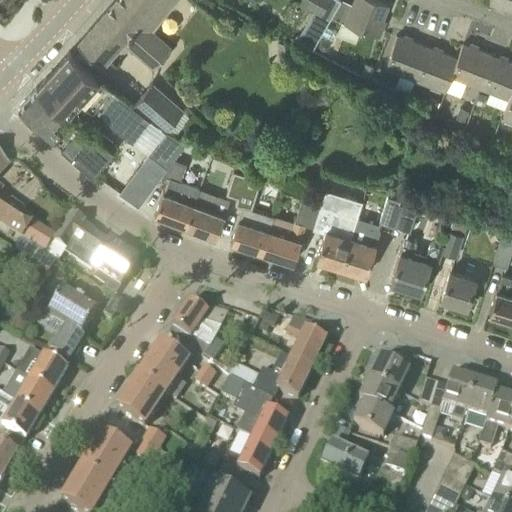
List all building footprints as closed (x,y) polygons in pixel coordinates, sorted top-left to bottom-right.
[(152,29),(163,17),(175,0),(115,0),(78,42),(103,64),(122,41),(152,67),(171,45),(152,29)] [(309,10),(314,0),(300,0),(298,4),(309,10)] [(328,0),(314,0),(309,10),(320,16),(328,0)] [(379,0),(353,0),(345,22),(344,23),(379,36),(382,28),(379,26),(388,3),(379,0)] [(511,0),(490,0),(489,2),(511,10),(511,0)] [(327,24),(310,14),(296,39),(313,49),(327,24)] [(407,95),(414,78),(427,46),(397,34),(384,67),(407,76),(400,93),(407,95)] [(493,55),(484,51),(463,43),(457,58),(450,75),(451,75),(481,87),(493,55)] [(414,78),(424,83),(445,91),(451,75),(450,75),(457,58),(427,46),(414,78)] [(37,86),(36,87),(64,113),(66,115),(80,100),(132,140),(149,118),(134,106),(133,104),(97,76),(69,51),(43,79),(44,80),(39,87),(37,86)] [(481,87),(509,97),(511,90),(511,62),(493,55),(481,87)] [(149,118),(163,129),(166,131),(183,108),(152,82),(133,104),(134,106),(149,118)] [(95,135),(92,139),(79,127),(66,115),(64,113),(36,87),(18,107),(46,133),(61,146),(93,175),(112,149),(95,135)] [(511,90),(509,97),(503,112),(506,113),(511,115),(511,90)] [(174,134),(166,131),(149,153),(167,166),(173,158),(185,141),(174,134)] [(11,167),(11,164),(8,164),(0,157),(0,224),(22,238),(33,223),(32,222),(24,214),(24,213),(1,193),(3,191),(0,188),(0,175),(8,168),(11,167)] [(185,225),(194,202),(199,188),(180,181),(187,163),(173,158),(167,166),(162,174),(169,177),(164,191),(163,190),(155,213),(185,225)] [(234,171),(226,192),(239,197),(246,176),(247,175),(234,171)] [(242,206),(231,241),(261,251),(269,229),(273,216),(250,208),(259,180),(246,176),(239,197),(236,204),(242,206)] [(387,194),(379,220),(396,226),(404,200),(387,194)] [(220,196),(215,210),(194,202),(185,225),(216,237),(224,214),(224,213),(229,199),(220,196)] [(301,198),(294,221),(289,236),(269,229),(261,251),(293,261),(301,239),(300,239),(305,223),(313,226),(318,211),(319,206),(301,198)] [(404,200),(396,226),(410,230),(418,204),(404,200)] [(318,211),(313,226),(312,228),(324,232),(316,257),(342,265),(355,223),(340,218),(342,213),(319,206),(318,211)] [(94,233),(83,225),(84,224),(71,215),(54,241),(66,249),(69,245),(80,252),(74,260),(91,271),(92,269),(109,281),(102,291),(114,299),(121,288),(120,288),(138,262),(109,243),(108,245),(93,235),(94,233)] [(455,218),(451,231),(462,234),(464,235),(468,222),(455,218)] [(355,223),(342,265),(367,273),(375,246),(379,230),(355,223)] [(455,255),(462,234),(448,230),(441,251),(455,255)] [(506,267),(511,248),(511,235),(503,232),(493,263),(506,267)] [(404,238),(391,281),(421,290),(431,260),(412,255),(416,242),(404,238)] [(450,270),(441,297),(467,305),(476,279),(450,270)] [(511,276),(502,273),(497,290),(495,290),(489,312),(511,319),(511,276)] [(85,341),(80,338),(97,310),(64,290),(47,318),(64,328),(49,352),(70,365),(85,341)] [(190,340),(202,324),(221,330),(228,315),(210,310),(207,314),(189,302),(172,328),(190,340)] [(299,341),(290,361),(312,372),(326,342),(304,332),(290,325),(285,334),(299,341)] [(160,345),(149,361),(138,377),(166,396),(167,395),(176,401),(185,387),(176,381),(188,363),(160,345)] [(9,356),(0,350),(0,364),(3,366),(9,356)] [(16,374),(52,396),(66,372),(29,351),(16,374)] [(407,372),(412,359),(413,357),(396,352),(391,365),(380,359),(369,381),(399,395),(410,374),(407,372)] [(258,377),(251,391),(272,402),(277,391),(298,401),(312,372),(290,361),(280,356),(273,368),(283,373),(278,383),(260,373),(258,377)] [(235,366),(227,380),(251,391),(258,377),(235,366)] [(203,368),(198,375),(211,384),(216,377),(203,368)] [(8,400),(15,405),(39,419),(52,396),(16,374),(2,397),(8,400)] [(206,391),(211,384),(198,375),(193,382),(206,391)] [(437,385),(430,409),(440,413),(442,405),(454,409),(451,420),(462,424),(465,414),(475,383),(452,376),(448,389),(437,385)] [(166,396),(138,377),(116,410),(144,429),(166,396)] [(267,413),(272,402),(251,391),(227,380),(220,396),(234,404),(232,411),(259,424),(251,441),(273,452),(287,422),(267,413)] [(399,395),(369,381),(359,402),(363,404),(389,416),(399,395)] [(418,404),(428,408),(430,409),(437,385),(425,382),(418,404)] [(465,414),(487,421),(495,395),(496,395),(497,390),(475,383),(465,414)] [(489,448),(496,429),(507,433),(511,416),(511,400),(496,395),(495,395),(487,421),(479,445),(489,448)] [(353,425),(383,440),(394,418),(389,416),(363,404),(353,425)] [(0,427),(25,442),(39,419),(15,405),(9,416),(0,411),(0,427)] [(440,413),(430,409),(428,408),(419,437),(432,441),(440,413)] [(206,420),(200,433),(210,438),(216,425),(206,420)] [(150,448),(158,435),(149,430),(141,442),(150,448)] [(344,446),(348,436),(340,432),(335,442),(344,446)] [(110,485),(120,469),(130,451),(102,434),(81,469),(110,485)] [(166,440),(158,435),(150,448),(159,453),(166,440)] [(209,441),(207,440),(201,437),(199,436),(188,458),(197,463),(209,441)] [(418,446),(396,439),(395,439),(392,448),(415,456),(418,446)] [(259,481),(273,452),(251,441),(241,460),(227,453),(223,462),(237,469),(236,470),(259,481)] [(133,455),(141,460),(150,466),(159,453),(150,448),(141,442),(133,455)] [(0,445),(0,484),(9,470),(12,472),(15,471),(20,462),(19,459),(16,457),(17,456),(0,445)] [(367,463),(332,447),(322,469),(356,485),(367,463)] [(511,485),(511,471),(503,467),(508,457),(501,453),(490,475),(502,481),(511,485)] [(470,478),(475,467),(453,456),(448,467),(470,478)] [(511,458),(508,457),(503,467),(511,471),(511,458)] [(141,460),(135,471),(144,477),(150,466),(141,460)] [(448,467),(443,477),(465,488),(470,478),(448,467)] [(81,469),(71,486),(61,503),(76,511),(93,511),(110,485),(81,469)] [(460,499),(465,488),(443,477),(438,488),(460,499)] [(173,481),(170,488),(180,493),(183,486),(173,481)] [(511,485),(502,481),(492,502),(511,511),(511,485)] [(242,511),(247,502),(247,501),(213,485),(203,505),(217,511),(242,511)] [(176,501),(180,493),(170,488),(166,496),(176,501)] [(438,488),(433,499),(454,510),(460,499),(438,488)] [(432,511),(453,511),(454,510),(433,499),(428,510),(432,511)] [(511,511),(492,502),(487,511),(511,511)]
